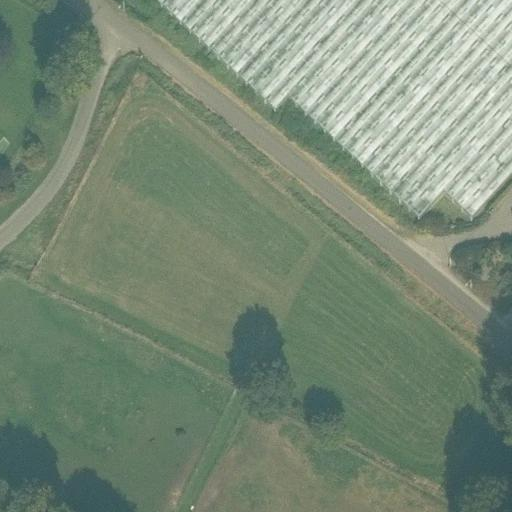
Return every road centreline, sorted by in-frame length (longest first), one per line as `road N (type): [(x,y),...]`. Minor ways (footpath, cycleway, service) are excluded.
road 1 (unclassified): [(511,354),(409,260),(115,24)]
road 2 (unclassified): [(0,240),(40,203),(70,153),(115,24)]
